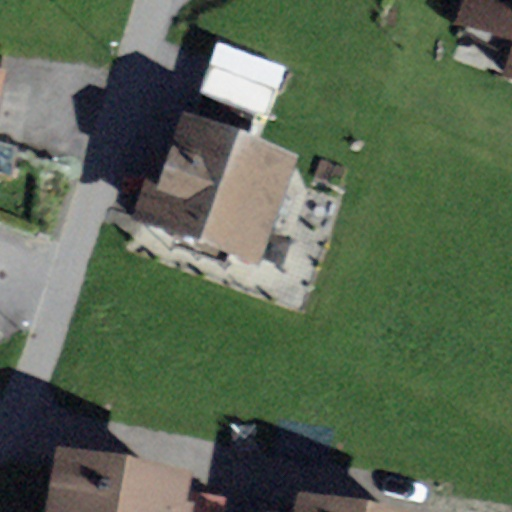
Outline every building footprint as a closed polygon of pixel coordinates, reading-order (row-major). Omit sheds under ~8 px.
[(511,0),(463,0),(456,23),(511,42),(511,46),(502,76),(511,79),(511,0)] [(208,68),(268,93),(287,48),(227,23),(208,68)] [(157,149),(133,219),(261,263),(299,153),(183,113),(169,154),(157,149)] [(186,511),(193,468),(58,448),(48,511),(186,511)] [(409,511),(297,493),(293,511),(409,511)]
